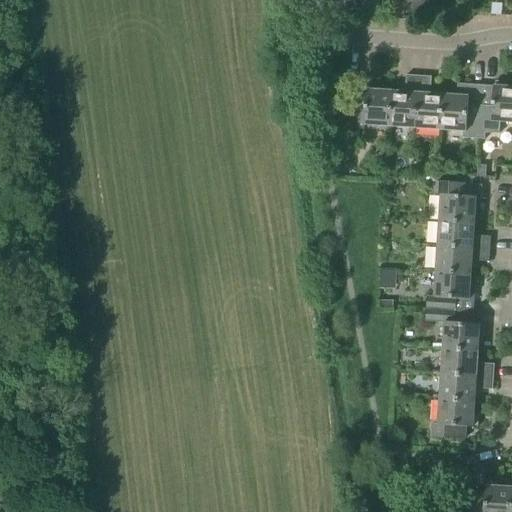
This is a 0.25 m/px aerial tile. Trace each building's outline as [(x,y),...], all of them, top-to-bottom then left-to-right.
[(393,0),(393,11),(413,12),(413,16),(428,17),(429,0),(393,0)] [(418,77),(405,76),(404,93),(392,92),(390,127),(415,129),(418,77)] [(440,131),(442,96),(429,95),(430,77),(418,77),(415,129),(440,131)] [(511,88),(506,88),(506,83),(495,82),(495,87),(493,87),(481,86),(481,93),(478,126),(477,140),(485,140),(485,134),(499,135),(500,123),(511,123),(511,88)] [(442,96),(440,131),(463,133),(462,139),(477,140),(478,126),(481,93),(481,86),(470,85),(457,84),(456,91),(456,97),(442,96)] [(364,126),(390,127),(392,92),(378,91),(378,86),(367,85),(367,90),(366,90),(365,98),(353,97),(351,130),(363,131),(364,126)] [(485,178),(486,167),(478,166),(477,177),(485,178)] [(475,211),(480,211),(482,186),(470,185),(470,177),(437,175),(436,196),(440,197),(439,222),(474,224),(475,211)] [(437,247),(490,250),(491,238),(473,237),(474,224),(439,222),(437,247)] [(436,272),(471,274),(471,262),(489,263),(490,250),(437,247),(436,272)] [(436,272),(434,298),(430,297),(429,310),(473,313),(475,289),(470,289),(471,274),(436,272)] [(393,310),(393,302),(381,302),(381,310),(393,310)] [(473,325),(473,313),(429,310),(428,323),(444,323),(443,350),(478,352),(478,338),(484,339),(485,327),(479,327),(479,325),(473,325)] [(441,374),(493,378),(494,365),(477,364),(478,352),(443,350),(441,374)] [(440,400),(475,402),(475,390),(492,391),(493,378),(441,374),(440,400)] [(475,402),(440,400),(438,425),(433,425),(432,438),(465,440),(466,428),(473,428),(473,427),(478,427),(479,416),(474,416),(475,402)] [(510,511),(511,494),(511,488),(498,488),(499,482),(488,482),(487,487),(486,487),(485,495),(474,494),(472,511),(510,511)]
